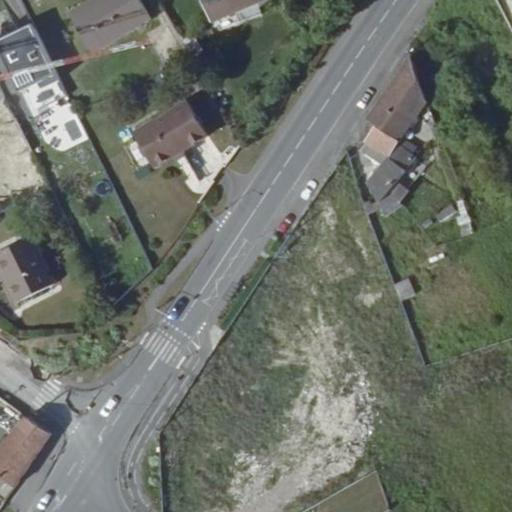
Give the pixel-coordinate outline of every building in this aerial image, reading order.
[(94,0),(71,14),(74,18),(104,0),(94,0)] [(104,0),(74,18),(95,53),(151,19),(139,0),(104,0)] [(202,0),(211,23),(233,14),(255,6),(268,0),(202,0)] [(259,17),(255,6),(233,14),(238,26),(259,17)] [(0,38),(33,23),(31,18),(0,31),(0,38)] [(39,83),(57,74),(33,23),(0,38),(0,45),(18,86),(37,77),(39,83)] [(147,36),(161,62),(180,52),(166,26),(147,36)] [(401,145),(428,104),(412,58),(391,88),(370,120),(378,126),(367,142),(370,144),(364,152),(384,167),(374,184),(386,204),(406,235),(422,226),(419,219),(409,204),(399,187),(419,158),(401,145)] [(207,139),(189,103),(137,131),(155,167),(207,139)] [(26,156),(40,149),(26,118),(12,125),(26,156)] [(0,179),(9,175),(0,155),(0,179)] [(399,187),(409,204),(419,219),(430,204),(447,180),(419,158),(399,187)] [(44,229),(54,224),(48,213),(39,217),(44,229)] [(23,306),(61,288),(40,242),(2,259),(23,306)] [(386,308),(373,270),(329,286),(342,323),(386,308)] [(409,284),(396,288),(402,305),(415,300),(409,284)] [(272,309),(285,346),(322,333),(306,288),(291,293),(294,301),(287,303),(272,309)] [(285,296),(287,303),(294,301),(291,293),(285,296)] [(15,490),(49,438),(26,418),(22,423),(0,448),(0,477),(10,486),(15,490)] [(259,511),(267,507),(236,463),(201,489),(217,511),(259,511)] [(10,486),(0,477),(0,491),(4,494),(10,486)]
